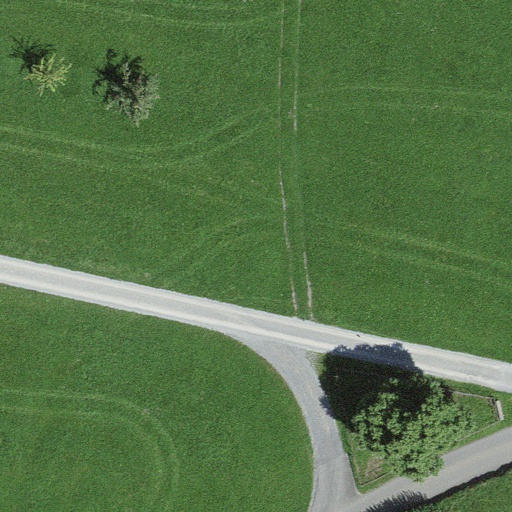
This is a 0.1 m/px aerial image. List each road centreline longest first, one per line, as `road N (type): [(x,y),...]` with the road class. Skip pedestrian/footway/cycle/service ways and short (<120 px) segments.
road 1 (track): [(511,378),(0,269)]
road 2 (track): [(336,511),(326,426),(289,332),(302,302),(287,138),(291,0)]
road 3 (track): [(511,446),(370,511)]
